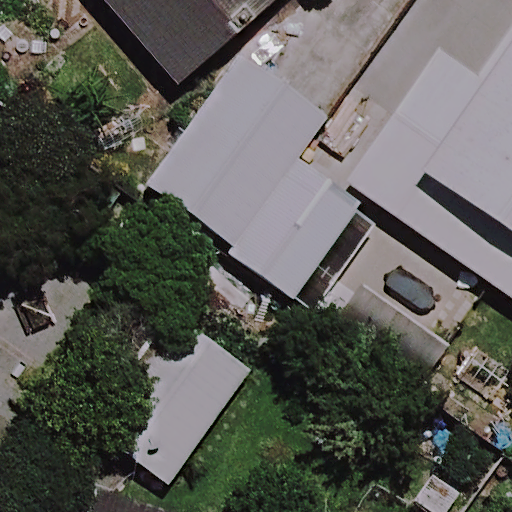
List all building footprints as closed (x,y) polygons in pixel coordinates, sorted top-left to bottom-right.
[(263,0),(85,0),(161,88),(263,0)] [(224,258),(290,175),(280,169),(369,47),(304,0),(280,0),(138,195),(224,258)] [(511,122),(422,61),(332,192),(511,315),(511,122)] [(241,374),(152,315),(73,435),(161,493),(241,374)] [(126,511),(89,499),(84,511),(126,511)]
